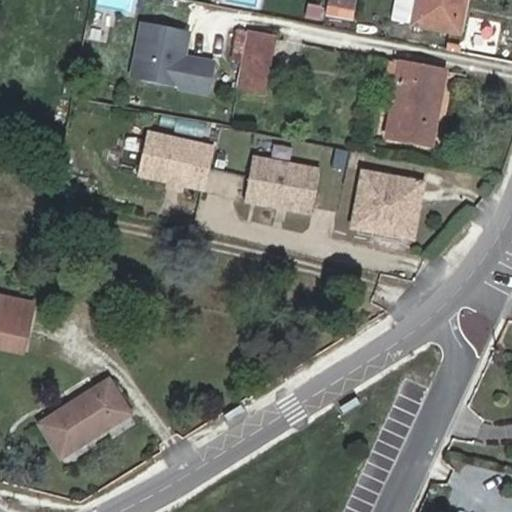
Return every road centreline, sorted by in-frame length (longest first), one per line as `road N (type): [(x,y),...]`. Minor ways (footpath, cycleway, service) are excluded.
road 1 (residential): [(120,511),(433,318)]
road 2 (residential): [(433,318),(455,347),(455,372),(390,511)]
road 3 (residential): [(433,318),(486,257),(511,212)]
